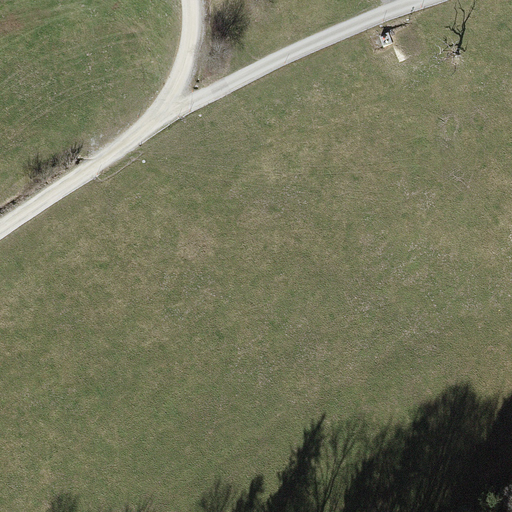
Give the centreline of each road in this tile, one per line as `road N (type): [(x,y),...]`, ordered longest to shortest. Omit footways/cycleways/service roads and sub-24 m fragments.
road 1 (track): [(152,123),(244,73),(413,0)]
road 2 (track): [(152,123),(0,231)]
road 3 (track): [(194,0),(178,85),(152,123)]
